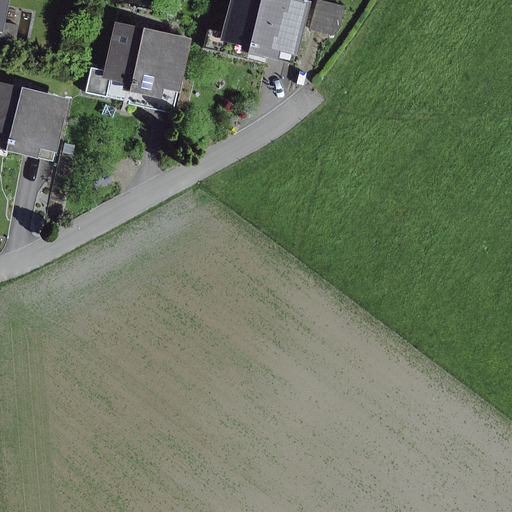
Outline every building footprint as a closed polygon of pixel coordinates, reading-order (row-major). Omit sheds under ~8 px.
[(309,2),(300,0),(228,0),(218,40),(238,45),(236,52),(273,61),(276,52),(295,56),(309,2)] [(316,0),(309,29),(333,36),(340,27),(344,7),(316,0)] [(189,38),(113,22),(101,78),(127,83),(125,92),(158,99),(160,90),(178,93),(189,38)] [(238,45),(218,40),(206,38),(203,50),(235,57),(236,52),(238,45)] [(127,83),(101,78),(87,75),(84,93),(123,101),(125,92),(127,83)] [(66,99),(0,83),(0,141),(5,143),(3,151),(32,158),(35,148),(39,150),(53,153),(66,99)]
